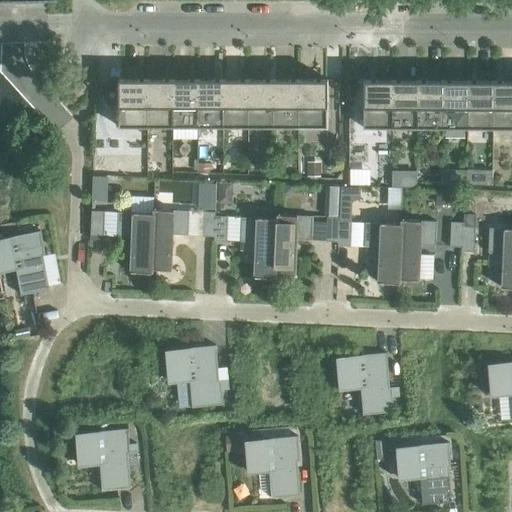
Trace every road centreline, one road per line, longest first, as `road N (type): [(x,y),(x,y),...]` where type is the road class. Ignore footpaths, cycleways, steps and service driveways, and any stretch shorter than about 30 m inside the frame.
road 1 (residential): [(71,297),(511,321)]
road 2 (residential): [(511,26),(84,26)]
